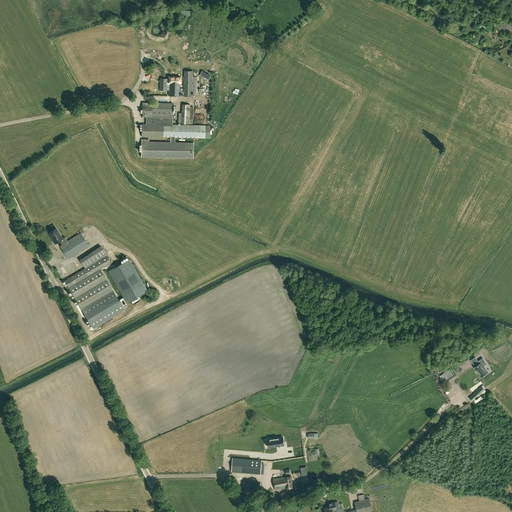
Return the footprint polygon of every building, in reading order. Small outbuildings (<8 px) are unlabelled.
[(183,78),(184,78),(183,92),(180,92),(179,96),(192,96),(192,94),(194,94),(196,94),(196,77),(193,77),(193,71),(184,71),(183,78)] [(168,79),(166,78),(166,82),(169,82),(168,96),(179,96),(180,92),(180,83),(180,77),(169,76),(168,79)] [(172,125),(172,118),(173,103),(143,102),(142,117),(146,118),(146,124),(142,124),(142,137),(164,137),(170,137),(175,137),(205,138),(205,126),(172,125)] [(193,122),(193,107),(190,107),(190,105),(185,104),(182,104),(181,123),(189,124),(189,122),(193,122)] [(140,157),(192,158),(192,142),(175,142),(175,137),(170,137),(170,142),(149,141),(149,140),(141,139),(140,157)] [(88,246),(80,233),(67,241),(65,237),(62,239),(56,229),(48,233),(55,243),(59,241),(62,245),(60,246),(68,259),(88,246)] [(118,300),(112,290),(100,269),(108,265),(109,267),(113,265),(106,254),(101,246),(80,260),(85,268),(64,281),(94,331),(125,312),(123,309),(128,306),(123,297),(118,300)] [(127,303),(129,302),(132,306),(140,301),(137,297),(147,291),(128,259),(108,271),(127,303)] [(479,364),(475,367),(481,377),(488,373),(482,362),(483,357),(479,356),(477,362),(479,364)] [(450,371),(449,370),(449,369),(444,373),(445,374),(443,374),(442,372),(439,373),(440,376),(439,376),(442,382),(446,380),(447,381),(456,375),(452,369),(450,371)] [(470,371),(464,378),(471,383),(477,376),(470,371)] [(472,402),(479,395),(481,396),(486,391),(482,387),(476,391),(468,398),(472,402)] [(277,446),(279,446),(284,445),(284,443),(284,440),(283,440),(283,437),(282,437),(270,439),(267,439),(267,440),(268,443),(268,444),(268,447),(271,447),(277,446)] [(247,456),(281,452),(281,447),(247,451),(247,456)] [(260,474),(262,460),(233,458),(231,472),(260,474)] [(316,465),(313,466),(301,467),(302,475),(309,474),(309,476),(313,475),(313,474),(317,473),(316,465)] [(273,478),(275,490),(292,487),(291,476),(273,478)] [(243,490),(249,490),(249,493),(256,493),(256,491),(259,491),(260,483),(244,481),(243,490)] [(372,511),(369,499),(364,500),(363,494),(358,495),(359,501),(354,502),(356,511),(372,511)] [(338,511),(339,511),(337,502),(329,503),(329,507),(324,508),(324,511),(338,511)]
